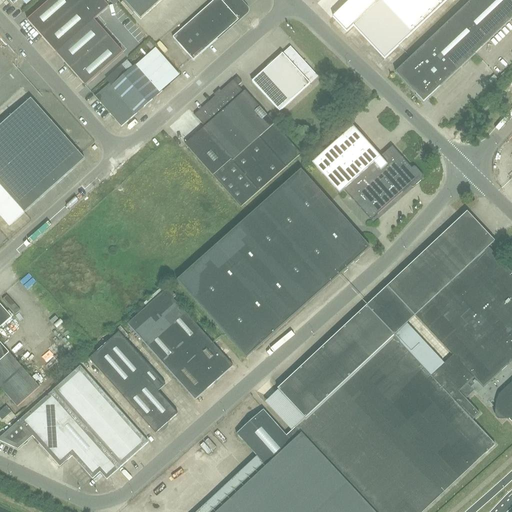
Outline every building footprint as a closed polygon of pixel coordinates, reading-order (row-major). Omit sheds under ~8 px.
[(56,53),(94,20),(109,7),(102,0),(50,0),(27,21),(56,53)] [(122,0),(141,20),(148,13),(136,0),(122,0)] [(150,0),(136,0),(148,13),(156,6),(150,0)] [(248,12),(248,11),(248,9),(247,8),(239,0),(214,0),(173,38),(193,61),(247,13),(248,12)] [(350,0),(333,17),(347,32),(353,25),(385,59),(446,0),(350,0)] [(425,97),(426,98),(427,99),(511,18),(511,0),(471,0),(396,72),(417,95),(423,100),(425,97)] [(94,20),(56,53),(85,86),(123,53),(94,20)] [(290,48),(283,54),(252,82),(280,112),(317,79),(290,48)] [(134,67),(112,87),(109,84),(94,97),(121,127),(134,116),(134,117),(158,96),(134,67)] [(233,81),(238,86),(242,82),(238,77),(233,81)] [(242,207),(301,154),(245,92),(244,93),(238,86),(233,81),(195,115),(205,127),(185,145),(242,207)] [(84,160),(30,100),(0,126),(0,215),(9,226),(84,160)] [(371,220),(419,177),(392,147),(380,158),(353,127),(312,164),(339,194),(344,190),(371,220)] [(247,358),(254,351),(289,320),(370,248),(301,170),(177,281),(213,321),(247,358)] [(488,247),(461,218),(389,286),(388,287),(416,316),(452,356),(444,364),(431,376),(394,337),(366,307),(362,311),(351,321),(278,389),(306,418),(303,421),(295,428),(293,430),(290,432),(321,465),(362,511),(423,511),(495,445),(472,421),(480,414),(466,399),(474,391),(488,406),(492,402),(496,406),(495,409),(495,413),(495,417),(498,419),(501,420),(505,420),(509,419),(511,422),(511,272),(489,247),(488,247)] [(233,367),(212,344),(192,321),(172,299),(175,296),(169,288),(128,325),(196,400),(233,367)] [(0,388),(17,407),(39,387),(0,343),(0,328),(12,318),(0,305),(0,388)] [(155,433),(177,413),(157,391),(165,384),(119,332),(89,359),(155,433)] [(0,437),(0,441),(18,449),(33,436),(60,467),(72,456),(93,479),(100,472),(107,480),(148,443),(81,366),(0,437)] [(16,417),(11,412),(6,406),(0,412),(0,417),(7,425),(16,417)] [(362,511),(321,465),(290,432),(286,435),(263,409),(236,434),(266,466),(216,511),(362,511)] [(210,459),(221,451),(214,441),(203,450),(210,459)]
